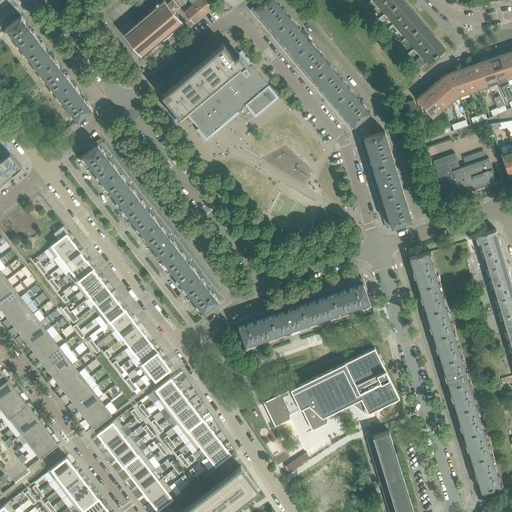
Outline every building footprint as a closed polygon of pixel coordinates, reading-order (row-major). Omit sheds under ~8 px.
[(182,21),(175,12),(174,11),(180,6),(174,0),(170,0),(162,0),(153,8),(150,11),(133,25),(130,21),(120,30),(135,49),(141,56),(183,21),(182,21)] [(193,23),(212,7),(205,0),(189,0),(192,4),(184,12),(193,23)] [(292,18),(282,5),(277,0),(262,0),(260,3),(259,3),(254,7),(257,10),(255,12),(261,19),(264,18),(266,21),(264,23),(273,34),(292,18)] [(399,0),(375,0),(386,12),(399,0)] [(422,23),(410,9),(402,0),(399,0),(386,12),(407,36),(422,23)] [(21,51),(38,38),(30,27),(30,26),(27,23),(21,16),(7,26),(6,28),(2,31),(3,32),(4,32),(9,38),(12,36),(22,49),(20,50),(21,51)] [(293,54),(310,39),(292,18),(273,34),(280,42),(283,41),(286,44),(284,47),(289,53),(292,52),(293,54)] [(428,61),(444,47),(443,47),(422,23),(407,36),(428,61)] [(38,73),(55,60),(50,52),(47,49),(38,38),(21,51),(22,53),(24,51),(34,65),(39,71),(37,72),(38,73)] [(330,63),(321,52),(310,39),(293,54),(296,57),(295,59),(300,66),(303,65),(305,67),(303,70),(309,77),(311,75),(313,77),(330,63)] [(243,103),(261,88),(267,83),(263,78),(252,64),(252,65),(242,53),(240,54),(238,52),(229,41),(225,45),(223,43),(162,94),(163,96),(164,96),(170,104),(179,115),(184,111),(206,137),(222,124),(229,118),(237,111),(245,105),(243,103)] [(511,76),(511,63),(508,52),(498,55),(506,78),(511,76)] [(506,78),(498,55),(489,59),(497,81),(506,78)] [(497,81),(489,59),(479,62),(487,85),(497,81)] [(55,95),(72,82),(63,70),(64,70),(63,69),(61,67),(55,60),(38,73),(39,74),(41,73),(56,92),(54,94),(55,95)] [(487,85),(479,62),(469,65),(478,88),(487,85)] [(350,87),(340,75),(330,63),(313,77),(316,81),(314,83),(320,89),(323,88),(325,91),(323,93),(329,100),(331,99),(333,101),(350,87)] [(478,88),(469,65),(460,69),(468,91),(478,88)] [(468,91),(460,69),(450,72),(451,73),(446,76),(458,95),(468,91)] [(458,95),(446,76),(443,78),(442,77),(433,84),(449,102),(458,95)] [(92,108),(89,103),(83,96),(84,96),(81,93),(72,82),(55,95),(56,96),(58,95),(75,118),(74,120),(75,121),(77,120),(92,108)] [(273,101),(279,97),(267,83),(261,88),(243,103),(245,105),(249,109),(250,108),(255,114),(272,100),(273,101)] [(449,102),(433,84),(426,91),(441,109),(449,102)] [(370,111),(360,99),(350,87),(333,101),(335,104),(334,106),(339,113),(342,111),(345,114),(343,117),(348,123),(351,122),(353,125),(370,111)] [(441,109),(426,91),(418,97),(433,116),(441,109)] [(416,108),(413,100),(403,103),(405,111),(416,108)] [(506,110),(504,105),(497,108),(499,113),(506,110)] [(499,113),(497,108),(490,111),(493,116),(499,113)] [(480,121),(478,116),(471,118),(473,124),(480,121)] [(506,128),(505,121),(490,124),(492,130),(506,128)] [(461,128),(459,122),(451,125),(453,130),(461,128)] [(448,132),(446,127),(439,129),(436,130),(438,136),(441,135),(448,132)] [(394,161),(389,146),(384,131),(363,138),(364,141),(362,143),(365,151),(368,151),(368,152),(369,154),(366,156),(369,164),(371,164),(372,167),(394,161)] [(109,158),(108,156),(107,155),(109,153),(103,145),(101,146),(97,142),(90,148),(91,149),(90,149),(89,150),(79,158),(102,188),(112,181),(109,176),(118,169),(116,166),(118,164),(112,157),(109,158)] [(7,149),(0,154),(0,159),(1,160),(13,174),(22,167),(19,163),(7,149)] [(511,175),(511,149),(503,153),(510,176),(511,175)] [(465,162),(485,155),(484,151),(463,158),(465,162)] [(497,181),(489,158),(460,168),(455,153),(433,161),(444,193),(453,190),(453,188),(458,187),(460,194),(497,181)] [(1,160),(0,161),(0,175),(5,181),(13,174),(1,160)] [(403,190),(398,175),(394,161),(372,167),(373,170),(371,172),(374,180),(377,180),(378,183),(375,185),(378,193),(380,193),(381,196),(403,190)] [(129,184),(128,182),(127,181),(129,179),(123,171),(121,172),(118,169),(109,176),(112,181),(102,188),(122,214),(132,207),(129,202),(138,195),(136,192),(138,190),(132,183),(129,184)] [(412,220),(403,190),(381,196),(382,200),(380,201),(383,209),(386,209),(386,211),(387,213),(384,214),(387,222),(389,222),(391,226),(397,224),(412,220)] [(222,206),(212,193),(208,196),(218,209),(222,206)] [(149,210),(148,208),(147,207),(149,204),(143,197),(141,198),(138,195),(129,202),(132,207),(122,214),(142,240),(152,233),(149,228),(158,221),(156,218),(158,216),(152,208),(149,210)] [(169,236),(168,234),(167,233),(169,230),(163,223),(161,224),(158,221),(149,228),(152,233),(142,240),(162,266),(172,258),(169,254),(178,247),(176,244),(178,242),(172,234),(169,236)] [(58,240),(68,232),(63,226),(54,233),(58,240)] [(504,255),(498,237),(496,229),(475,235),(477,242),(483,261),(504,255)] [(25,264),(0,232),(0,268),(1,270),(7,278),(14,286),(20,295),(27,303),(33,312),(40,320),(46,328),(53,337),(59,345),(66,354),(72,362),(79,370),(85,379),(92,387),(98,396),(104,404),(111,413),(129,400),(25,264)] [(67,234),(52,246),(59,255),(74,243),(67,234)] [(74,243),(59,255),(65,263),(80,252),(74,243)] [(189,262),(188,260),(187,259),(189,256),(183,249),(181,250),(178,247),(169,254),(172,258),(162,266),(182,292),(192,284),(188,280),(198,273),(196,270),(197,268),(192,260),(189,262)] [(438,281),(436,274),(429,253),(431,253),(431,251),(429,252),(429,251),(409,257),(414,272),(412,272),(413,272),(414,277),(415,277),(419,289),(440,282),(440,281),(438,281)] [(80,252),(65,263),(72,272),(87,260),(80,252)] [(511,287),(511,283),(508,269),(504,255),(483,261),(492,293),(511,287)] [(87,260),(72,272),(78,281),(94,269),(87,260)] [(94,269),(78,281),(85,289),(100,277),(94,269)] [(209,287),(208,286),(207,285),(209,282),(203,275),(200,276),(198,273),(188,280),(192,284),(182,292),(199,314),(208,307),(211,305),(212,306),(219,300),(216,296),(217,294),(212,286),(209,287)] [(100,277),(85,289),(91,297),(106,285),(100,277)] [(0,297),(14,286),(7,278),(0,283),(0,297)] [(371,305),(366,292),(366,291),(363,282),(359,284),(357,282),(349,285),(349,288),(345,289),(344,286),(335,289),(335,292),(332,293),(340,316),(371,306),(371,305)] [(445,306),(443,298),(439,284),(441,284),(440,282),(419,289),(421,296),(420,297),(422,302),(423,302),(427,313),(448,307),(447,305),(445,306)] [(106,285),(91,297),(97,305),(112,293),(106,285)] [(0,306),(2,309),(20,295),(14,286),(0,297),(0,306)] [(511,321),(511,287),(492,293),(502,324),(511,321)] [(340,316),(332,293),(328,295),(327,292),(318,295),(318,298),(315,300),(313,297),(304,300),(304,303),(300,304),(305,316),(309,314),(313,326),(340,316)] [(112,293),(97,305),(103,313),(118,301),(112,293)] [(8,317),(27,303),(20,295),(2,309),(8,317)] [(118,301),(103,313),(110,321),(125,309),(118,301)] [(15,326),(33,312),(27,303),(8,317),(15,326)] [(313,326),(309,314),(305,316),(300,304),(297,305),(296,303),(287,306),(287,309),(284,310),(282,308),(273,311),(273,314),(270,315),(274,327),(278,325),(282,336),(296,332),(313,326)] [(453,331),(451,323),(446,309),(448,308),(448,307),(427,313),(430,325),(429,326),(431,331),(432,331),(434,338),(455,331),(455,330),(453,331)] [(125,309),(110,321),(116,330),(131,318),(125,309)] [(21,334),(40,320),(33,312),(15,326),(21,334)] [(282,336),(278,325),(274,327),(270,315),(267,316),(265,314),(256,317),(256,320),(253,321),(251,318),(242,321),(243,324),(239,326),(242,334),(242,335),(246,348),(247,349),(282,336)] [(131,318),(116,330),(123,338),(138,326),(131,318)] [(28,342),(46,328),(40,320),(21,334),(28,342)] [(511,354),(511,321),(502,324),(511,355),(511,354)] [(138,326),(123,338),(129,347),(144,335),(138,326)] [(34,351),(53,337),(46,328),(28,342),(34,351)] [(460,355),(454,334),(456,333),(455,331),(434,338),(436,345),(435,346),(437,351),(438,351),(442,363),(463,356),(462,355),(460,355)] [(144,335),(129,347),(136,355),(151,344),(144,335)] [(41,359),(59,345),(53,337),(34,351),(41,359)] [(151,344),(136,355),(142,364),(158,352),(151,344)] [(47,368),(66,354),(59,345),(41,359),(47,368)] [(374,347),(262,401),(271,420),(273,425),(290,417),(289,411),(300,407),(307,422),(311,429),(327,421),(327,413),(357,399),(364,414),(398,397),(374,347)] [(158,352),(142,364),(149,372),(164,360),(158,352)] [(54,376),(72,362),(66,354),(47,368),(54,376)] [(468,380),(466,373),(461,358),(463,358),(463,356),(442,363),(445,375),(444,375),(446,381),(447,380),(449,387),(470,381),(470,379),(468,380)] [(164,360),(149,372),(155,380),(170,369),(164,360)] [(60,384),(79,370),(72,362),(54,376),(60,384)] [(67,393),(85,379),(79,370),(60,384),(67,393)] [(170,376),(155,388),(162,396),(177,384),(170,376)] [(0,397),(14,387),(8,379),(0,384),(0,397)] [(73,401),(92,387),(85,379),(67,393),(73,401)] [(476,405),(469,383),(471,382),(470,381),(449,387),(451,395),(450,395),(452,400),(452,401),(453,400),(457,412),(478,405),(477,404),(476,405)] [(177,384),(162,396),(168,404),(183,392),(177,384)] [(0,406),(2,409),(20,395),(14,387),(0,397),(0,406)] [(80,410),(98,396),(92,387),(73,401),(80,410)] [(183,392),(168,404),(174,412),(189,400),(183,392)] [(8,417),(27,403),(20,395),(2,409),(8,417)] [(86,418),(104,404),(98,396),(80,410),(86,418)] [(189,400),(174,412),(180,420),(195,408),(189,400)] [(15,425),(33,411),(27,403),(8,417),(15,425)] [(93,427),(111,413),(104,404),(86,418),(93,427)] [(483,429),(481,422),(476,408),(478,407),(478,405),(457,412),(460,424),(459,424),(459,425),(461,430),(462,430),(464,436),(485,430),(485,429),(483,429)] [(195,408),(180,420),(187,429),(202,417),(195,408)] [(21,433),(39,419),(33,411),(15,425),(21,433)] [(202,417),(187,429),(194,438),(209,427),(202,417)] [(27,441),(45,427),(39,419),(21,433),(27,441)] [(113,421),(97,432),(104,441),(119,429),(113,421)] [(33,449),(52,435),(45,427),(27,441),(33,449)] [(209,427),(194,438),(201,447),(216,436),(209,427)] [(119,429),(104,441),(110,449),(125,437),(119,429)] [(388,429),(366,436),(389,511),(413,511),(389,433),(388,429)] [(491,454),(488,446),(484,432),(486,432),(485,430),(464,436),(467,444),(465,444),(465,445),(467,450),(468,449),(472,461),(493,455),(492,453),(491,454)] [(40,458),(58,444),(52,435),(33,449),(40,458)] [(216,436),(201,447),(208,456),(223,445),(216,436)] [(125,437),(110,449),(116,457),(131,445),(125,437)] [(131,445),(116,457),(123,465),(138,453),(131,445)] [(223,445),(208,456),(215,466),(230,454),(223,445)] [(138,453),(123,465),(129,473),(130,474),(145,462),(138,453)] [(500,483),(497,476),(492,457),(493,456),(493,455),(472,461),(475,473),(474,473),(474,474),(476,479),(477,479),(481,491),(500,485),(502,484),(502,483),(500,483)] [(66,456),(51,468),(58,476),(73,465),(66,456)] [(145,462),(130,474),(135,481),(136,483),(152,471),(145,462)] [(73,465),(58,476),(64,484),(79,473),(73,465)] [(240,465),(180,511),(226,511),(258,488),(240,465)] [(152,471),(136,483),(141,489),(143,492),(159,481),(152,471)] [(79,473),(64,484),(70,493),(85,481),(79,473)] [(85,481),(70,493),(76,501),(92,489),(85,481)] [(159,481),(143,492),(148,498),(150,501),(166,490),(159,481)] [(92,489),(76,501),(83,509),(98,497),(92,489)] [(166,490),(150,501),(157,510),(172,498),(166,490)] [(98,497),(83,509),(85,511),(95,511),(104,505),(98,497)]
